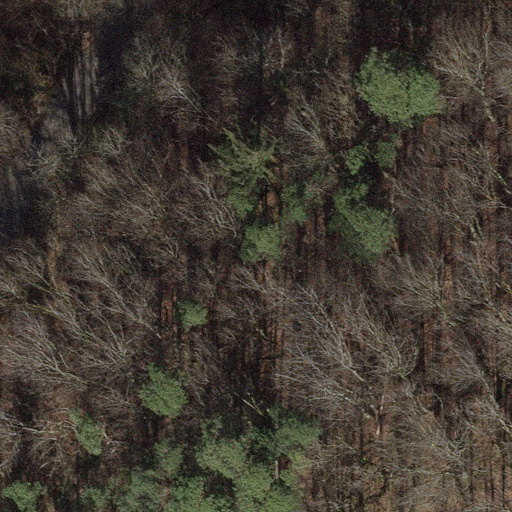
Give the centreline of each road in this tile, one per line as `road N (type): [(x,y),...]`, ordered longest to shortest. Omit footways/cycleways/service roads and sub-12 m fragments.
road 1 (track): [(0,370),(40,305),(170,153),(326,20),(362,0)]
road 2 (track): [(131,0),(127,29),(0,240)]
